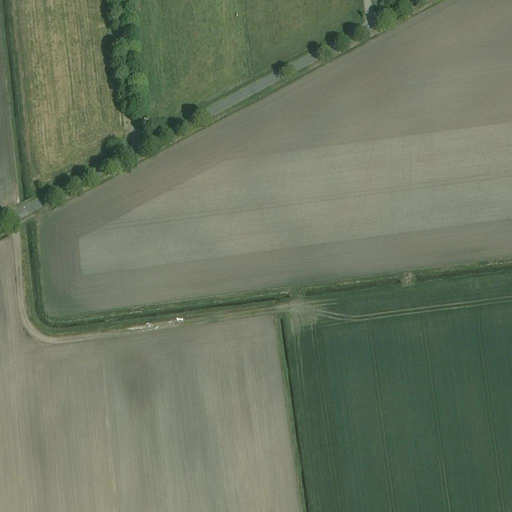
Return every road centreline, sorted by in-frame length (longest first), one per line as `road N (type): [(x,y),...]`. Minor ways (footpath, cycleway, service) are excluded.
road 1 (tertiary): [(0,226),(426,0)]
road 2 (track): [(15,218),(25,312),(37,330),(57,339),(268,307)]
